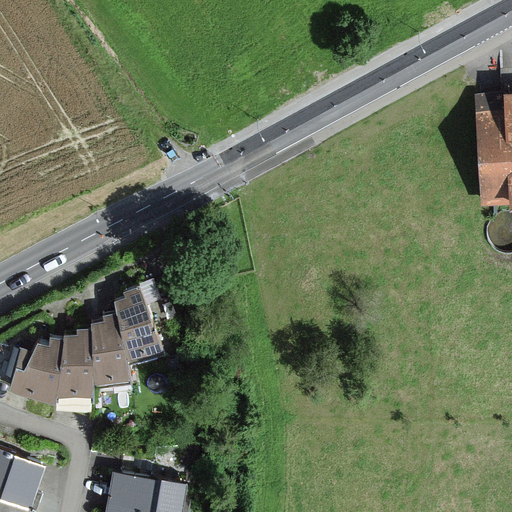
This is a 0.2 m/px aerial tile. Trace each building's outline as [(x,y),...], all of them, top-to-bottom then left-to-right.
[(511,87),(475,89),(480,202),(511,200),(511,87)] [(117,297),(119,309),(127,355),(164,345),(140,282),(127,286),(129,291),(117,297)] [(127,355),(119,309),(106,311),(108,316),(94,319),(95,325),(93,325),(94,381),(130,376),(127,355)] [(66,330),(65,335),(55,393),(94,395),(94,381),(93,325),(80,325),(80,330),(66,330)] [(13,384),(54,397),(55,393),(65,335),(51,333),(49,341),(38,339),(36,347),(21,344),(13,384)] [(33,511),(48,460),(0,446),(0,511),(33,511)] [(182,511),(188,481),(110,468),(102,511),(182,511)]
